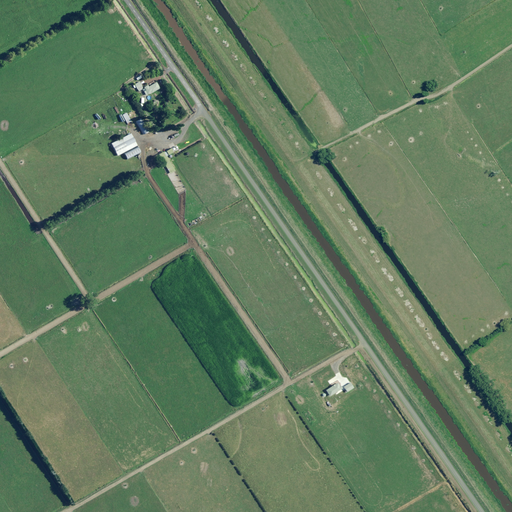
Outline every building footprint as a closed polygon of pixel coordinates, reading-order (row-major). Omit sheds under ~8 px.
[(141,85),(144,83),(142,79),(134,84),(135,85),(133,86),(134,88),(136,87),(138,91),(140,90),(141,91),(143,90),(146,95),(151,92),(151,93),(158,89),(160,88),(156,80),(147,85),(143,87),(141,85)] [(131,121),(126,113),(122,115),(127,123),(131,121)] [(144,124),(141,119),(135,122),(143,135),(149,131),(144,124)] [(133,138),(131,134),(111,144),(113,148),(115,151),(117,156),(137,146),(135,141),(133,138)] [(140,153),(137,147),(124,153),(127,159),(140,153)] [(175,171),(166,156),(167,155),(165,151),(163,152),(159,155),(170,174),(175,171)]
